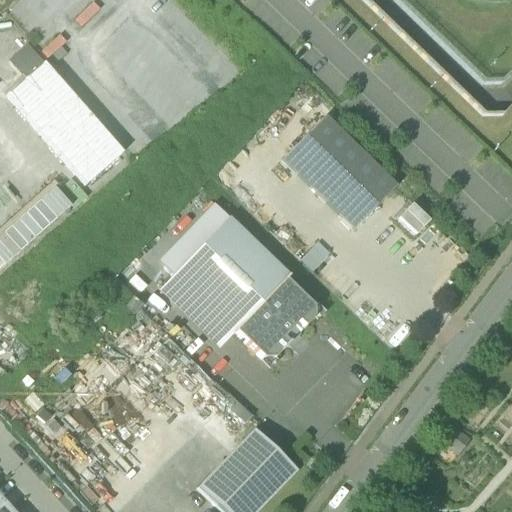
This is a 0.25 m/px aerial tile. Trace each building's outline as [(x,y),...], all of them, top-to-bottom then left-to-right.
[(30,43),(11,60),(28,80),(48,62),(30,43)] [(8,96),(87,189),(129,153),(50,60),(8,96)] [(323,120),(281,163),(353,233),(395,190),(323,120)] [(0,239),(0,273),(78,208),(61,188),(0,239)] [(155,265),(171,280),(227,222),(211,207),(155,265)] [(410,208),(396,222),(414,238),(427,224),(410,208)] [(227,222),(171,280),(231,338),(234,335),(284,283),(287,280),(227,222)] [(217,353),(231,338),(171,280),(157,295),(217,353)] [(312,310),(284,283),(234,335),(262,362),(273,361),(287,347),(286,345),(296,334),(298,336),(312,321),(312,310)] [(196,491),(217,511),(258,511),(295,475),(251,433),(196,491)]
